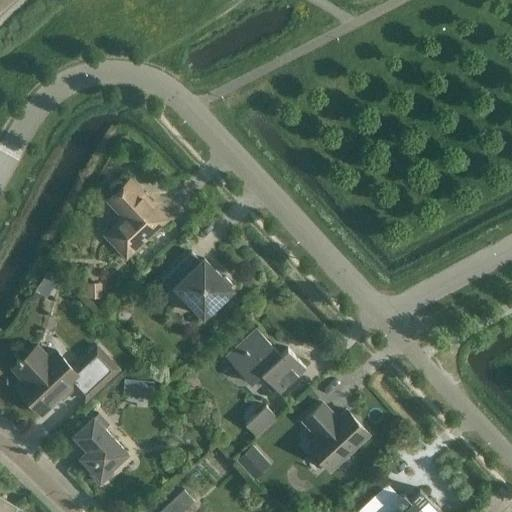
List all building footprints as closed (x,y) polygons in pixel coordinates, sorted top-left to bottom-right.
[(127,220),(108,238),(126,256),(166,218),(128,178),(122,183),(119,180),(115,181),(111,185),(110,190),(112,192),(106,198),(127,220)] [(191,250),(161,278),(170,289),(174,285),(203,316),(206,313),(209,314),(217,307),(216,303),(232,288),(230,286),(231,283),(224,275),(221,276),(203,258),(200,260),(191,250)] [(225,355),(251,382),(261,372),(278,390),(305,366),(287,347),(280,353),(256,327),(225,355)] [(16,386),(41,413),(71,385),(84,399),(118,368),(96,345),(72,368),(55,349),(48,356),(37,344),(12,368),(23,379),(16,386)] [(322,402),(303,419),(317,435),(307,444),(330,468),(368,433),(346,409),(334,419),(329,414),(331,412),(322,402)] [(256,435),(276,416),(265,404),(245,423),(256,435)] [(97,412),(93,416),(74,434),(88,449),(80,455),(91,467),(88,470),(99,483),(112,471),(109,467),(126,451),(107,431),(104,428),(108,423),(97,412)] [(354,511),(441,511),(419,488),(418,489),(419,490),(410,499),(405,494),(404,493),(403,493),(402,492),(400,492),(399,493),(398,493),(397,494),(387,483),(388,483),(387,482),(354,511)] [(182,511),(194,500),(183,488),(158,511),(182,511)] [(0,511),(13,511),(17,506),(0,496),(0,511)]
